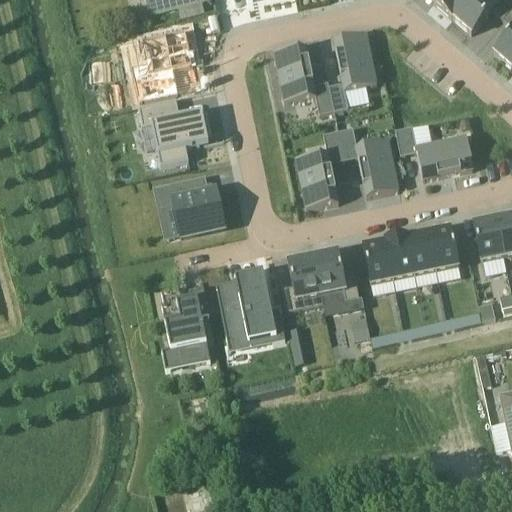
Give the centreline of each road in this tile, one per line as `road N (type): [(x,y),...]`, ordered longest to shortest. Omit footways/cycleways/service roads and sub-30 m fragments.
road 1 (residential): [(267,244),(234,66),(248,45),(392,16),(511,110)]
road 2 (residential): [(267,244),(511,187)]
